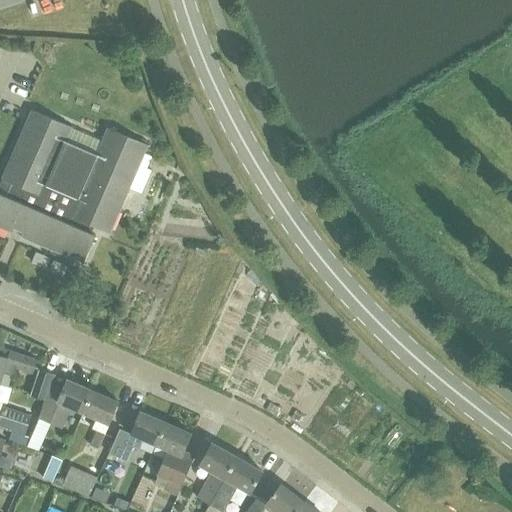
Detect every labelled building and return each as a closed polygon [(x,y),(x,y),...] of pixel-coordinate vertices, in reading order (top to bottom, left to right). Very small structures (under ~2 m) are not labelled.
[(0,193),(0,227),(12,233),(16,225),(25,229),(21,237),(84,264),(96,235),(92,233),(95,227),(110,233),(129,189),(134,178),(138,168),(141,161),(144,154),(148,145),(109,128),(103,140),(72,127),(33,110),(3,179),(12,183),(6,196),(0,193)] [(126,211),(141,216),(148,193),(133,188),(126,211)] [(0,356),(0,384),(4,373),(14,376),(17,368),(31,373),(36,358),(11,350),(8,359),(0,356)] [(30,395),(45,400),(55,373),(40,368),(30,395)] [(52,383),(45,400),(38,418),(61,428),(69,408),(83,414),(92,392),(66,380),(63,387),(52,383)] [(119,403),(92,392),(83,414),(95,419),(92,427),(96,429),(89,445),(99,450),(106,434),(109,425),(119,403)] [(7,441),(25,447),(28,436),(25,435),(31,415),(2,405),(0,411),(0,427),(11,431),(7,441)] [(156,446),(165,423),(140,412),(130,434),(119,429),(109,453),(127,461),(133,446),(139,449),(143,440),(156,446)] [(165,423),(156,446),(166,450),(156,474),(157,475),(153,483),(165,488),(164,490),(177,495),(190,466),(195,454),(185,450),(191,435),(165,423)] [(32,432),(26,446),(37,451),(43,437),(32,432)] [(224,480),(237,457),(212,443),(199,466),(210,472),(196,497),(203,501),(210,505),(224,480)] [(52,455),(42,476),(52,481),(62,459),(52,455)] [(224,480),(210,505),(218,509),(223,511),(237,487),(250,494),(262,471),(237,457),(224,480)] [(97,478),(71,467),(63,486),(88,497),(97,478)] [(295,511),(304,501),(282,484),(268,502),(259,495),(246,511),(295,511)] [(116,499),(115,488),(98,488),(98,499),(116,499)] [(128,500),(119,497),(115,505),(124,509),(128,500)] [(317,511),(304,501),(295,511),(317,511)]
